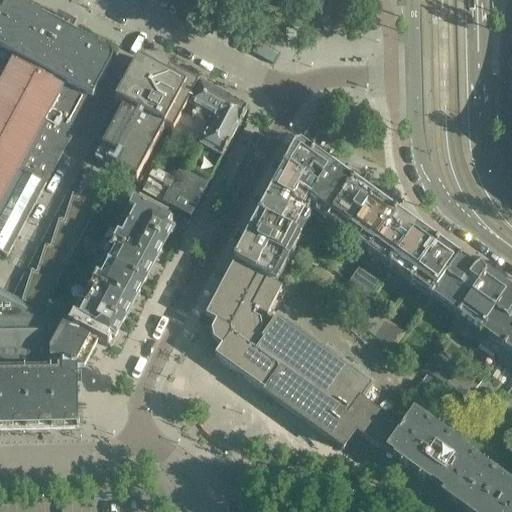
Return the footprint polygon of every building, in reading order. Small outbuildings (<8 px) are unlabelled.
[(0,255),(6,259),(92,100),(93,100),(116,57),(72,33),(77,24),(58,14),(53,23),(9,0),(8,0),(2,14),(0,16),(0,74),(4,77),(0,84),(0,255)] [(316,0),(312,13),(323,17),(328,0),(316,0)] [(299,41),(299,30),(286,30),(286,41),(299,41)] [(173,135),(187,108),(198,89),(199,87),(171,72),(170,74),(168,73),(165,78),(146,68),(139,64),(138,67),(136,66),(131,75),(133,76),(131,79),(129,78),(124,88),(126,89),(124,92),(122,91),(117,101),(119,102),(117,105),(124,108),(102,149),(116,157),(113,162),(119,165),(116,170),(137,182),(164,130),(173,135)] [(191,219),(247,113),(199,87),(198,89),(187,108),(197,113),(192,122),(210,132),(179,189),(170,207),(191,219)] [(309,204),(332,172),(301,150),(295,151),(271,197),(303,213),(304,212),(309,204)] [(42,312),(85,232),(111,183),(87,171),(78,199),(73,196),(64,224),(60,221),(51,249),(46,247),(37,275),(32,272),(23,302),(42,312)] [(328,222),(353,188),(332,172),(309,204),(315,209),(317,214),(328,222)] [(170,207),(179,189),(152,175),(143,192),(146,194),(146,195),(151,198),(152,197),(170,207)] [(349,238),(375,203),(353,188),(328,222),(349,238)] [(296,239),(308,218),(306,213),(304,212),(303,213),(271,197),(259,220),(296,239)] [(371,253),(396,218),(375,203),(349,238),(371,253)] [(169,231),(172,225),(133,204),(122,225),(127,228),(163,247),(171,232),(169,231)] [(392,268),(417,233),(396,218),(371,253),(392,268)] [(284,262),(296,239),(259,220),(247,243),(284,262)] [(153,267),(163,247),(127,228),(120,240),(117,238),(113,246),(153,267)] [(413,284),(438,249),(417,233),(392,268),(413,284)] [(272,286),(284,262),(247,243),(234,266),(272,286)] [(153,267),(113,246),(109,254),(112,256),(106,268),(142,287),(153,267)] [(434,299),(435,298),(459,264),(438,249),(413,284),(434,299)] [(461,317),(485,283),(459,264),(435,298),(461,317)] [(401,434),(361,406),(373,390),(278,322),(269,315),(282,291),(272,286),(234,266),(206,320),(215,325),(214,327),(215,327),(211,334),(213,344),(220,349),(219,350),(221,351),(215,359),(343,452),(356,434),(386,455),(401,434)] [(132,307),(142,287),(106,268),(99,280),(96,278),(92,286),(132,307)] [(484,333),(508,299),(485,283),(461,317),(484,333)] [(132,307),(92,286),(87,294),(91,296),(85,308),(121,327),(132,307)] [(99,343),(68,327),(41,313),(42,312),(42,313),(42,312),(23,302),(12,297),(0,290),(0,431),(78,430),(77,370),(84,370),(99,343)] [(506,350),(511,341),(511,301),(508,299),(484,333),(506,350)] [(121,327),(85,308),(80,305),(68,327),(99,343),(107,348),(111,340),(113,341),(121,327)] [(366,310),(356,325),(374,338),(384,323),(366,310)] [(456,372),(433,356),(423,370),(430,375),(440,382),(446,386),(456,372)] [(422,409),(439,385),(429,377),(411,401),(422,409)] [(465,457),(413,420),(412,419),(401,434),(386,455),(400,464),(400,467),(405,471),(408,470),(418,477),(418,481),(423,484),(426,483),(438,492),(439,492),(463,458),(464,459),(465,457)] [(461,511),(495,511),(510,492),(464,459),(463,458),(439,492),(438,492),(436,494),(461,511)] [(511,511),(511,493),(510,492),(495,511),(511,511)]
